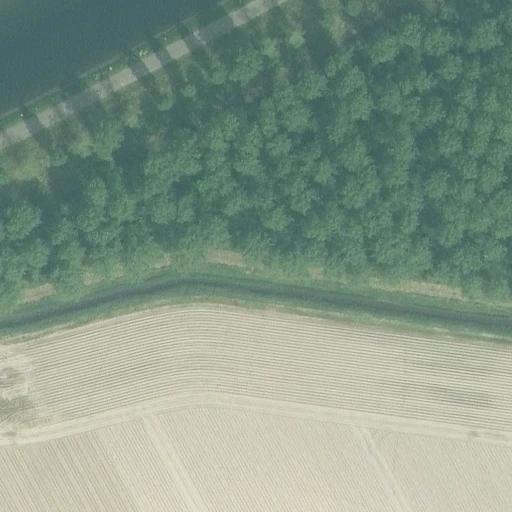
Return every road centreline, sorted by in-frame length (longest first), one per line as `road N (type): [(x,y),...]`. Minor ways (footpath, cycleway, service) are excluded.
road 1 (track): [(511,310),(218,274),(175,275),(5,314),(0,307)]
road 2 (unclassified): [(0,140),(270,0)]
